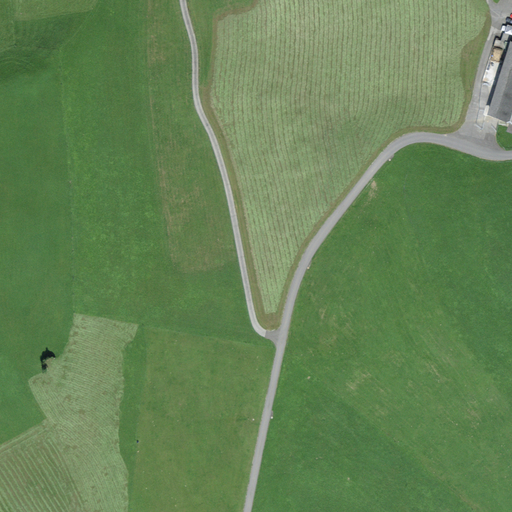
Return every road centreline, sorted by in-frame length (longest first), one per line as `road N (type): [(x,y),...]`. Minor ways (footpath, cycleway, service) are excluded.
road 1 (unclassified): [(245,511),(281,337),(309,248),(380,159),(407,139),(511,154)]
road 2 (track): [(182,0),(197,100),(224,174),(254,323),(281,337)]
road 3 (track): [(465,146),(493,28),(489,0)]
